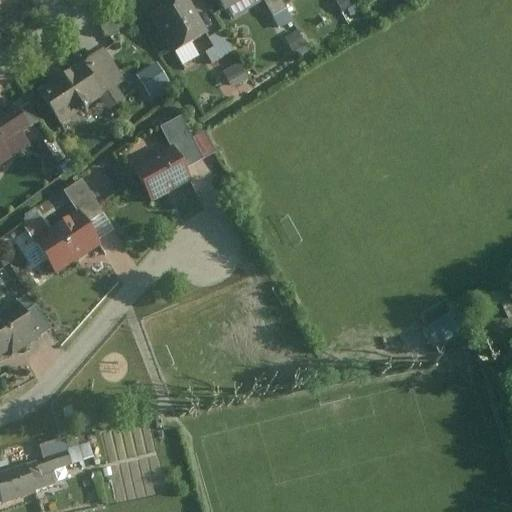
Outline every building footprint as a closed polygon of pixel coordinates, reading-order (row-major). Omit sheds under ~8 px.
[(190,0),(177,0),(150,16),(175,58),(212,36),(190,0)] [(218,0),(225,11),(243,0),(218,0)] [(210,38),(216,48),(207,52),(214,64),(237,52),(225,30),(210,38)] [(299,56),(310,50),(301,33),(290,38),(299,56)] [(90,62),(41,94),(63,128),(112,95),(90,62)] [(243,62),(225,70),(232,87),(250,80),(243,62)] [(141,71),(148,93),(169,86),(162,64),(141,71)] [(0,167),(11,160),(0,145),(0,167)] [(173,149),(132,171),(153,209),(193,187),(173,149)] [(99,248),(77,213),(36,239),(58,274),(99,248)] [(0,361),(40,336),(18,303),(0,314),(0,361)] [(454,311),(426,324),(432,336),(444,330),(444,331),(460,323),(454,311)] [(37,493),(27,466),(0,475),(0,499),(2,505),(37,493)]
